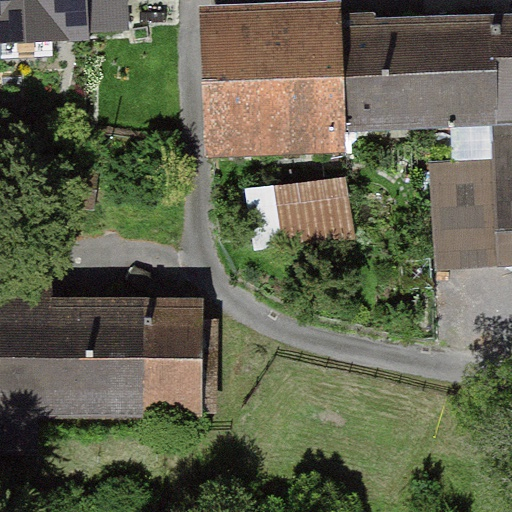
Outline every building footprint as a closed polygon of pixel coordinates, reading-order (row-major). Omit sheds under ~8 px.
[(122,0),(0,0),(0,32),(124,26),(122,0)] [(511,20),(215,32),(219,129),(499,118),(501,165),(436,167),(440,258),(511,255),(511,20)] [(98,174),(38,167),(34,198),(94,206),(98,174)] [(353,230),(344,185),(253,200),(259,240),(353,230)] [(0,311),(0,450),(30,451),(29,409),(202,407),(201,309),(0,311)]
